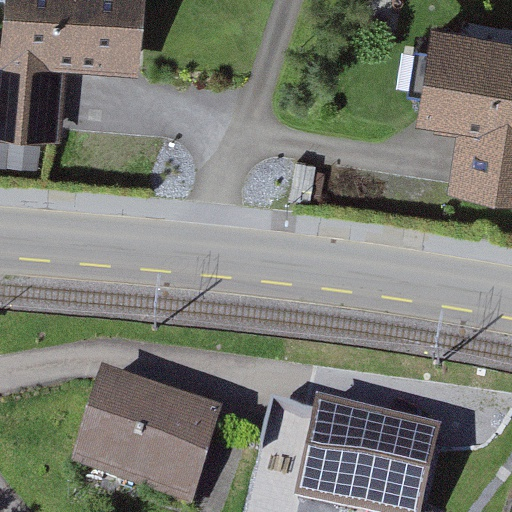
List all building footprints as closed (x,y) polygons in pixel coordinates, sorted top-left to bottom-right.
[(142,76),(146,0),(14,0),(11,41),(0,40),(0,135),(61,139),(66,71),(142,76)] [(511,42),(431,31),(418,122),(458,127),(449,195),(511,203),(511,42)] [(226,426),(109,385),(78,474),(186,511),(196,511),(224,432),(226,426)] [(425,511),(442,443),(320,414),(318,425),(299,503),(335,511),(425,511)] [(296,511),(299,503),(318,425),(273,415),(267,436),(224,432),(196,511),(296,511)]
